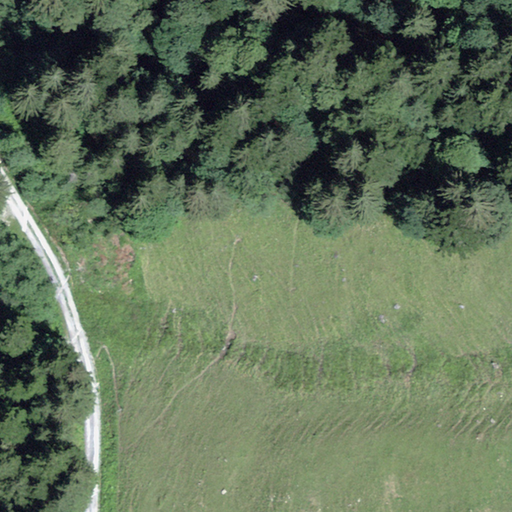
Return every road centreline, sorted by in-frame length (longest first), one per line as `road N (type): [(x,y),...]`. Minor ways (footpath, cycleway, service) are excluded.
road 1 (track): [(88,367),(49,262),(0,181)]
road 2 (track): [(89,511),(88,367)]
